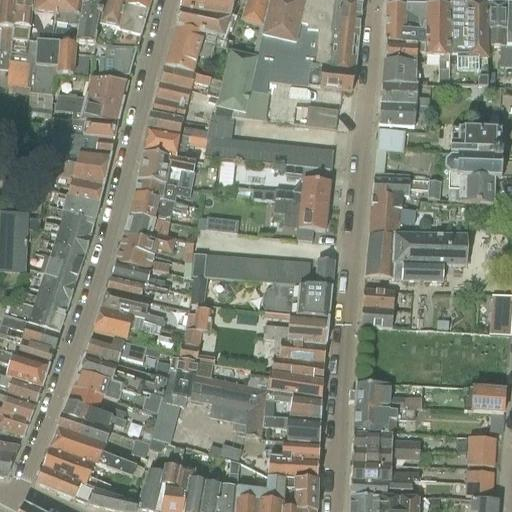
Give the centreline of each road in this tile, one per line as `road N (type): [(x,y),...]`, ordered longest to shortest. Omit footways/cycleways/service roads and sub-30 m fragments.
road 1 (residential): [(166,0),(95,284),(14,492)]
road 2 (residential): [(334,511),(374,0)]
